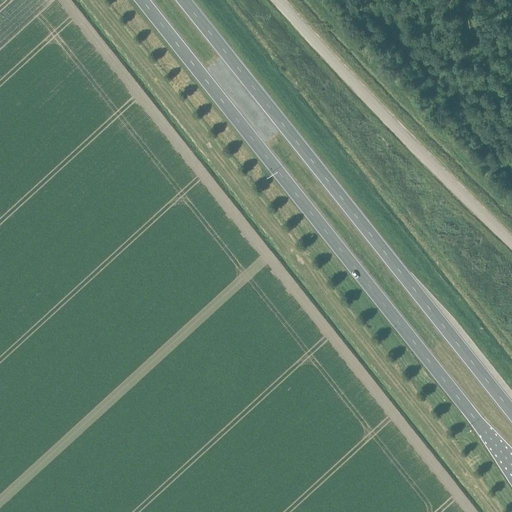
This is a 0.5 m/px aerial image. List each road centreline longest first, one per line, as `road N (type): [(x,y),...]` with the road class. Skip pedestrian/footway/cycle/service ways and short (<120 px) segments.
road 1 (trunk): [(140,0),(511,466)]
road 2 (trunk): [(511,413),(182,0)]
road 3 (unclassified): [(511,243),(274,0)]
